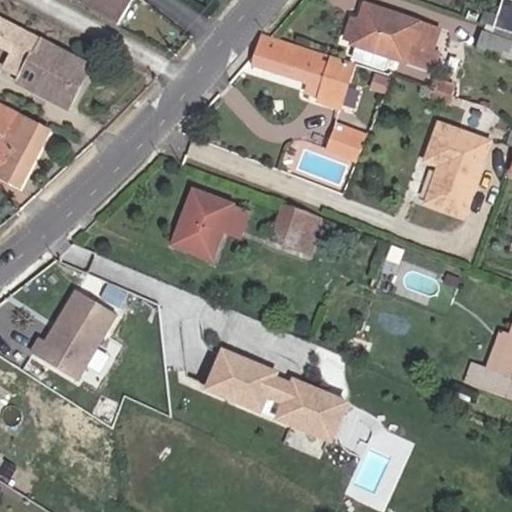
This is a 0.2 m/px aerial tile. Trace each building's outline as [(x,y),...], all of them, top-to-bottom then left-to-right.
[(130,0),(86,0),(84,4),(117,22),(130,0)] [(481,23),(511,33),(511,1),(507,0),(503,0),(498,16),(485,12),(481,23)] [(351,45),(358,48),(389,58),(432,71),(438,53),(431,50),(438,30),(364,5),(359,20),(353,42),(351,45)] [(344,38),(353,42),(359,20),(350,17),(344,38)] [(21,31),(0,19),(0,37),(13,44),(21,31)] [(85,64),(21,31),(13,44),(18,47),(6,69),(21,77),(18,84),(34,92),(36,87),(48,93),(46,98),(68,109),(80,88),(74,85),(85,64)] [(477,48),(510,59),(511,51),(511,41),(483,31),(477,48)] [(353,67),(268,42),(260,39),(253,69),(309,86),(321,90),(318,100),(317,104),(340,112),(353,67)] [(389,58),(358,48),(354,60),(385,70),(389,58)] [(85,64),(74,85),(80,88),(90,67),(85,64)] [(389,92),(394,80),(389,78),(384,90),(389,92)] [(432,92),(453,99),(457,87),(436,80),(432,92)] [(306,95),(318,100),(321,90),(309,86),(306,95)] [(450,107),(453,99),(432,92),(430,100),(450,107)] [(0,177),(20,188),(48,133),(0,108),(0,135),(3,137),(0,143),(0,142),(0,177)] [(441,126),(429,163),(440,167),(429,204),(465,217),(491,144),(441,126)] [(326,150),(357,162),(366,140),(334,127),(326,150)] [(193,194),(174,247),(213,261),(223,232),(241,238),(250,215),(193,194)] [(310,216),(284,206),(271,241),(310,255),(319,231),(306,226),(310,216)] [(321,232),(325,221),(310,216),(306,226),(319,231),(321,232)] [(70,285),(35,357),(82,381),(118,309),(70,285)] [(361,325),(352,350),(365,355),(373,330),(361,325)] [(511,335),(497,374),(476,366),(471,383),(511,396),(511,335)] [(332,440),(349,396),(219,347),(202,391),(332,440)]
